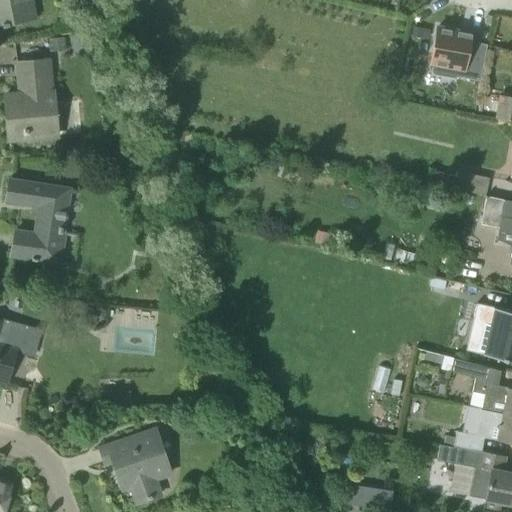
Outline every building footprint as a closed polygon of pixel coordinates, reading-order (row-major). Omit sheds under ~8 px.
[(8,23),(31,19),(35,18),(31,0),(0,0),(0,24),(2,24),(3,27),(9,26),(8,23)] [(437,28),(430,63),(457,68),(456,76),(480,81),(486,45),(457,40),(458,32),(437,28)] [(48,60),(17,63),(19,78),(23,77),(25,94),(5,96),(9,140),(57,136),(53,92),(51,92),(48,60)] [(511,98),(500,97),(496,119),(511,121),(511,98)] [(457,172),(453,189),(485,196),(489,178),(457,172)] [(6,201),(32,205),(40,206),(35,234),(15,231),(11,256),(53,262),(57,233),(62,234),(69,190),(9,180),(6,201)] [(511,219),(511,251),(509,264),(511,264),(511,201),(485,197),(481,224),(499,227),(501,218),(511,219)] [(511,311),(476,303),(472,321),(490,325),(484,355),(511,361),(511,311)] [(0,382),(6,384),(15,350),(20,352),(28,326),(2,319),(1,323),(0,322),(0,382)] [(484,394),(481,408),(502,413),(511,415),(511,388),(497,385),(500,370),(477,364),(472,392),(484,394)] [(511,443),(511,415),(502,413),(481,408),(480,408),(475,434),(457,431),(454,446),(481,451),(483,437),(511,443)] [(170,474),(164,457),(158,459),(149,431),(100,448),(105,463),(112,461),(122,490),(138,485),(143,501),(160,495),(155,479),(170,474)] [(454,464),(476,468),(490,471),(483,510),(492,511),(498,511),(501,502),(511,504),(511,473),(501,472),(505,456),(457,447),(454,464)] [(0,511),(1,511),(9,487),(0,483),(0,511)]
